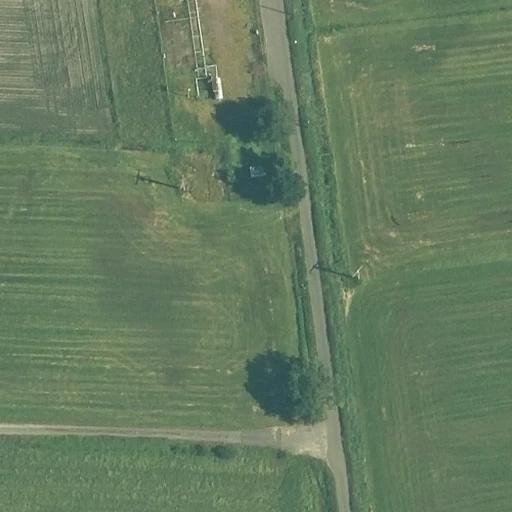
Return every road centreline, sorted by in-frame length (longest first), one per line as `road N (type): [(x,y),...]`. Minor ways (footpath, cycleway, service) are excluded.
road 1 (residential): [(278,0),(345,511)]
road 2 (track): [(336,443),(0,433)]
